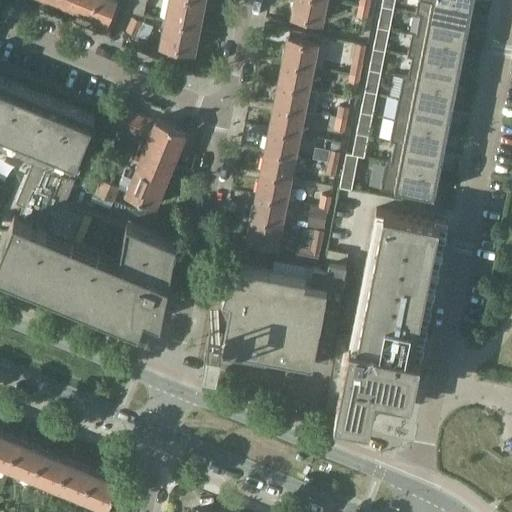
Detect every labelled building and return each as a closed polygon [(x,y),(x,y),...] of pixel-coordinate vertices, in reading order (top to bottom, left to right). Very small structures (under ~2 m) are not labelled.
[(74,0),(72,6),(78,9),(106,20),(114,0),(74,0)] [(148,0),(137,0),(136,10),(146,12),(148,0)] [(170,0),(167,18),(198,24),(203,0),(170,0)] [(291,10),(293,10),(293,14),(320,19),(324,0),(295,0),(295,2),(293,1),(291,10)] [(468,0),(418,0),(416,12),(420,13),(420,12),(467,22),(468,14),(470,15),(472,1),(468,0)] [(360,2),(359,9),(358,15),(366,17),(369,4),(360,2)] [(465,29),(467,22),(420,12),(420,13),(416,33),(416,34),(464,43),(467,29),(465,29)] [(142,21),(133,17),(127,29),(137,33),(142,21)] [(198,24),(167,18),(162,43),(193,49),(198,24)] [(377,26),(389,28),(391,20),(379,18),(377,26)] [(407,55),(412,56),(412,55),(458,64),(460,57),(461,57),(464,43),(416,34),(416,33),(412,32),(407,55)] [(284,56),(284,59),(312,65),(316,43),(288,36),(286,48),(284,47),(282,56),(284,56)] [(373,47),(385,49),(387,41),(375,39),(373,47)] [(408,75),(408,76),(456,86),(458,72),(457,71),(458,64),(412,55),(412,56),(408,75)] [(279,82),(308,87),(312,65),(284,59),(279,82)] [(353,60),(351,73),(360,74),(362,62),(353,60)] [(369,68),(381,71),(382,63),(371,60),(369,68)] [(360,74),(351,73),(348,85),(357,86),(360,74)] [(403,74),(399,96),(450,106),(452,99),(453,99),(456,86),(408,76),(408,75),(403,74)] [(0,129),(50,150),(44,164),(33,159),(16,201),(24,204),(19,215),(14,214),(0,248),(0,268),(139,326),(145,311),(159,317),(161,318),(177,239),(127,218),(127,220),(68,196),(76,177),(68,174),(74,160),(76,161),(95,115),(0,75),(0,129)] [(366,81),(365,89),(377,92),(378,84),(366,81)] [(279,82),(275,104),(303,110),(308,87),(279,82)] [(450,106),(399,96),(395,117),(447,128),(450,114),(449,114),(450,106)] [(374,105),(362,103),(361,111),(372,113),(374,105)] [(275,104),(270,126),(299,132),(303,110),(275,104)] [(340,104),(337,116),(346,118),(349,106),(340,104)] [(119,106),(113,123),(125,128),(127,129),(128,129),(126,134),(146,142),(141,155),(171,167),(178,150),(186,130),(156,118),(155,121),(119,106)] [(346,118),(337,116),(335,128),(344,130),(346,118)] [(447,128),(395,117),(390,140),(395,141),(395,140),(442,149),(443,141),(444,142),(447,128)] [(356,132),(368,134),(370,126),(358,124),(356,132)] [(294,154),(299,132),(270,126),(266,149),(294,154)] [(395,140),(395,141),(391,160),(391,161),(439,170),(441,156),(440,156),(442,149),(395,140)] [(354,145),(352,153),(364,155),(366,147),(354,145)] [(329,160),(337,162),(340,150),(331,148),(329,160)] [(266,149),(261,171),(290,177),(294,154),(266,149)] [(120,180),(117,186),(121,187),(121,188),(126,190),(126,192),(131,194),(129,200),(145,207),(147,201),(155,204),(163,185),(169,173),(171,167),(141,155),(132,151),(124,169),(120,180)] [(391,161),(391,160),(387,159),(381,187),(404,192),(405,187),(434,193),(434,191),(433,191),(435,184),(436,184),(439,170),(391,161)] [(326,172),(335,174),(337,162),(329,160),(326,172)] [(355,172),(343,170),(340,186),(351,188),(355,172)] [(261,171),(257,193),(285,199),(290,177),(261,171)] [(102,180),(97,193),(116,201),(121,188),(121,187),(117,186),(102,180)] [(253,215),(281,221),(285,199),(257,193),(253,215)] [(322,193),(320,205),(328,207),(331,195),(322,193)] [(379,377),(416,385),(450,215),(379,201),(338,403),(373,410),(379,377)] [(317,217),(326,219),(328,207),(320,205),(317,217)] [(276,243),(281,221),(253,215),(251,225),(248,225),(247,234),(249,234),(248,238),(276,243)] [(315,227),(311,250),(319,252),(324,229),(315,227)] [(295,256),(317,260),(318,260),(319,252),(311,250),(297,247),(295,256)] [(265,361),(267,352),(314,360),(314,357),(329,360),(338,310),(324,308),(327,289),(327,286),(342,288),(347,264),(329,260),(328,268),(326,267),(314,265),(310,282),(305,280),(306,275),(236,262),(223,295),(232,298),(232,299),(231,299),(226,327),(227,327),(222,353),(236,355),(265,361)] [(19,437),(0,429),(0,465),(6,468),(19,437)] [(69,457),(19,437),(6,468),(56,488),(69,457)] [(56,488),(106,509),(119,478),(69,457),(56,488)]
